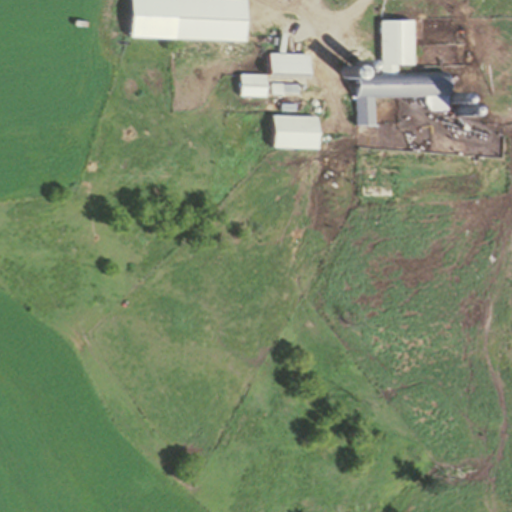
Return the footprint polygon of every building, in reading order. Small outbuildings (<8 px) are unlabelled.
[(122,0),(121,38),(232,44),(235,0),(122,0)] [(344,73),(343,130),(368,130),(369,99),(413,99),(413,106),(420,112),(432,112),(433,77),(389,76),(389,66),(404,66),(405,12),(386,12),(386,21),(374,21),(373,74),(344,73)] [(258,76),(259,54),(300,56),(299,78),(258,76)] [(258,76),(257,99),(231,98),(232,75),(258,76)] [(308,117),(306,150),(260,147),(262,114),(308,117)]
